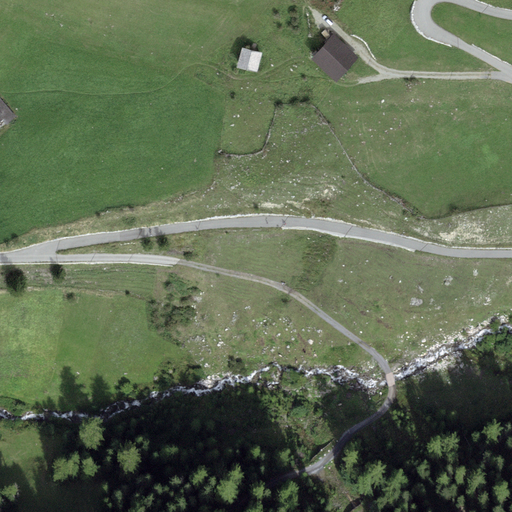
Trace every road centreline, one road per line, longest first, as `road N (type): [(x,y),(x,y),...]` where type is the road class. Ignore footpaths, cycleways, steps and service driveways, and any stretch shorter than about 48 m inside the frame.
road 1 (track): [(229,511),(319,465),(379,414),(392,386),(381,361),(285,289),(149,255),(24,258)]
road 2 (track): [(511,75),(431,30),(422,20),(427,0)]
road 3 (track): [(388,78),(511,76)]
